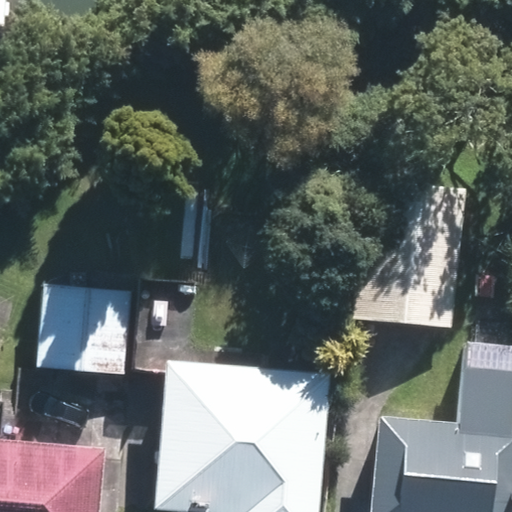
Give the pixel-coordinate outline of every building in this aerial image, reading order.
[(0,0),(0,20),(25,23),(27,0),(0,0)] [(472,180),(371,168),(355,309),(456,320),(472,180)] [(135,280),(51,274),(45,358),(129,364),(135,280)] [(511,511),(511,335),(475,332),(467,412),(389,404),(378,511),(511,511)] [(325,511),(338,364),(173,351),(160,500),(249,507),(248,511),(325,511)] [(104,511),(111,439),(0,426),(0,511),(104,511)]
